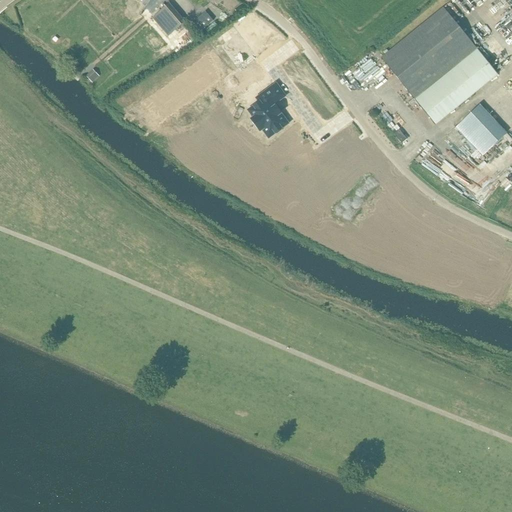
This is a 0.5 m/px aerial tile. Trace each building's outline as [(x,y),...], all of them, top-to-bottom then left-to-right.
[(149,8),(154,0),(145,0),(143,5),(149,8)] [(169,3),(152,17),(168,36),(185,21),(169,3)] [(443,8),(381,58),(415,99),(436,126),(498,75),(477,49),(443,8)] [(205,37),(190,18),(186,21),(202,40),(205,37)] [(201,25),(208,35),(218,29),(211,19),(201,25)] [(93,69),(86,76),(93,83),(100,76),(93,69)] [(258,103),(252,108),(257,115),(253,118),(252,119),(254,122),(252,123),(257,130),(259,129),(261,131),(262,130),(267,127),(273,135),(275,133),(277,135),(283,130),(282,128),(288,124),(280,114),(284,111),(277,102),(285,96),(276,84),(258,97),(261,101),(258,103)] [(480,105),(456,128),(483,156),(506,133),(480,105)] [(225,153),(233,147),(223,130),(214,136),(225,153)] [(421,162),(434,170),(443,156),(430,148),(421,162)] [(197,171),(212,166),(211,161),(206,163),(204,157),(194,160),(197,171)] [(222,182),(232,176),(229,171),(219,178),(222,182)] [(295,224),(307,227),(308,221),(297,218),(295,224)]
